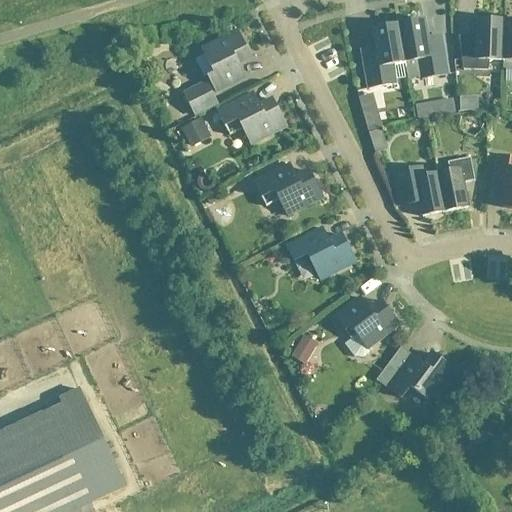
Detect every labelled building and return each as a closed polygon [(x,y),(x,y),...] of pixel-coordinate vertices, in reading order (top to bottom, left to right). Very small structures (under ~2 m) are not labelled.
[(427,41),(423,22),(398,27),(404,65),(408,84),(420,82),(447,77),(440,39),(427,41)] [(462,72),(487,73),(488,63),(502,63),(503,23),(478,22),(477,39),(458,39),(462,72)] [(511,71),(511,23),(503,23),(502,63),(502,71),(511,71)] [(368,91),(395,86),(392,67),(404,65),(398,27),(372,31),(375,50),(361,52),(368,91)] [(214,77),(208,81),(215,95),(244,80),(238,67),(250,60),(236,34),(201,52),(214,77)] [(216,107),(205,85),(184,96),(194,117),(216,107)] [(285,129),(271,102),(259,109),(252,96),(217,114),(229,138),(242,131),(250,147),(285,129)] [(178,163),(209,146),(199,126),(168,143),(178,163)] [(506,186),(501,210),(511,211),(511,160),(498,158),(493,183),(506,186)] [(447,165),(449,174),(437,176),(445,215),(468,210),(463,186),(474,184),(470,160),(447,165)] [(278,202),(287,218),(322,200),(308,174),(296,180),(289,167),(253,185),(265,209),(278,202)] [(418,201),(422,219),(445,215),(437,176),(425,179),(423,169),(392,176),(397,199),(411,196),(418,201)] [(322,231),(286,249),(293,264),(306,257),(319,282),(354,265),(341,238),(328,244),(322,231)] [(360,301),(334,320),(350,342),(356,337),(367,351),(398,328),(380,304),(369,312),(360,301)] [(401,351),(376,383),(400,400),(409,388),(432,406),(456,374),(431,356),(423,367),(401,351)] [(0,511),(90,511),(88,507),(124,490),(78,392),(58,401),(61,408),(0,436),(0,511)]
